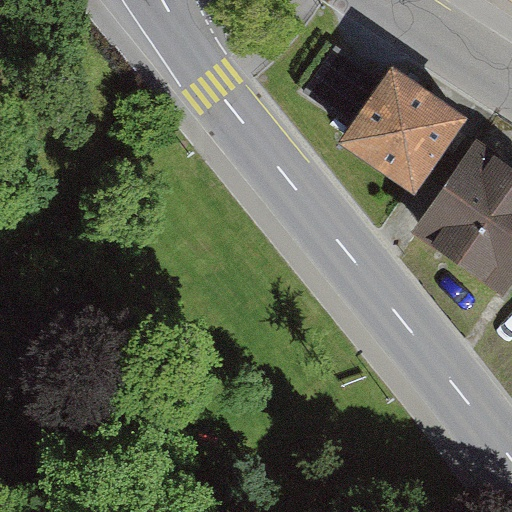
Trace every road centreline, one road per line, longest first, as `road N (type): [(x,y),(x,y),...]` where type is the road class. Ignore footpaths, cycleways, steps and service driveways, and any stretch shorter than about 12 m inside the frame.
road 1 (secondary): [(161,0),(213,89),(511,464)]
road 2 (tertiary): [(385,0),(511,84)]
